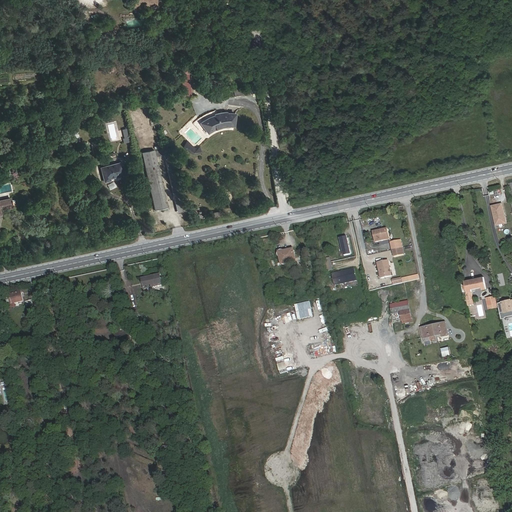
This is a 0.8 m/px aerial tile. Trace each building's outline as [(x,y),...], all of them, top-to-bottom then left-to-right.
[(254,86),(233,89),(234,96),(255,93),(254,86)] [(202,123),(200,124),(209,135),(211,134),(212,133),(214,132),(215,131),(217,130),(222,128),(228,128),(231,128),(233,128),(235,116),(229,115),(227,115),(227,113),(220,114),(214,115),(215,117),(213,118),(209,119),(207,121),(202,123)] [(8,153),(18,152),(18,145),(3,147),(4,154),(8,153)] [(179,214),(186,212),(173,148),(156,152),(157,157),(164,155),(175,212),(179,214)] [(144,156),(155,213),(166,211),(155,154),(144,156)] [(125,176),(122,164),(101,168),(104,182),(109,180),(109,179),(125,176)] [(0,207),(1,207),(1,209),(12,207),(10,199),(0,201),(0,207)] [(502,202),(491,205),(495,225),(507,223),(502,202)] [(387,228),(372,231),(375,242),(390,239),(387,228)] [(347,236),(339,238),(343,256),(351,254),(347,236)] [(401,239),(390,242),(393,256),(404,254),(401,239)] [(279,253),(281,265),(296,262),(293,250),(279,253)] [(330,257),(323,258),(325,271),(333,269),(330,257)] [(388,260),(377,262),(380,278),(392,276),(388,260)] [(354,268),(331,273),(334,285),(357,280),(354,268)] [(145,278),(146,287),(150,286),(150,285),(156,284),(155,281),(162,279),(161,274),(145,278)] [(470,297),(472,305),(477,304),(476,299),(478,299),(476,289),(480,288),(480,287),(486,285),(487,289),(490,289),(487,277),(468,282),(471,297),(470,297)] [(12,295),(13,303),(24,301),(22,293),(12,295)] [(485,298),(488,310),(498,307),(495,295),(485,298)] [(503,302),(505,312),(511,310),(511,306),(511,300),(503,302)] [(31,322),(39,321),(40,321),(38,309),(29,310),(31,322)] [(398,315),(399,320),(400,322),(410,320),(408,312),(398,315)] [(430,339),(437,337),(443,336),(444,339),(448,338),(446,325),(422,329),(424,340),(430,339)] [(441,348),(443,357),(451,355),(449,347),(441,348)] [(493,443),(485,445),(487,457),(495,455),(493,443)]
